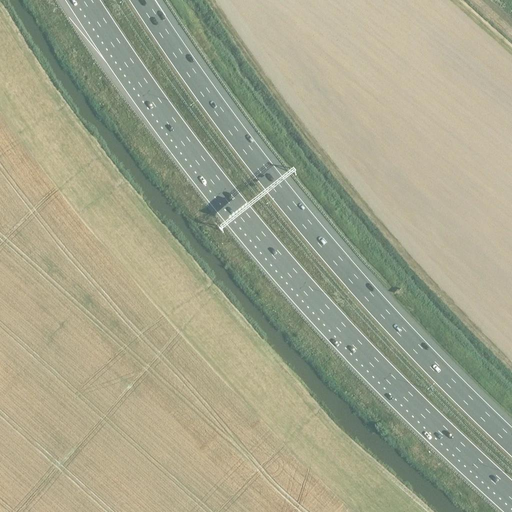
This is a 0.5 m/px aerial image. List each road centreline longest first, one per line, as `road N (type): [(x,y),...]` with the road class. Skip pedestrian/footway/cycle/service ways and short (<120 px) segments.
road 1 (motorway): [(88,0),(184,140),(280,259),(511,495)]
road 2 (motorway): [(511,441),(316,236),(143,0)]
